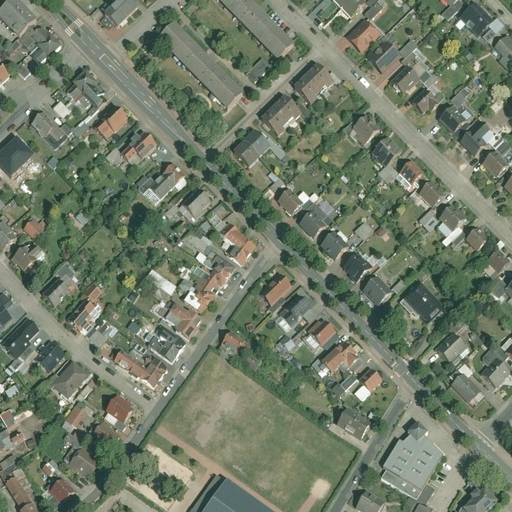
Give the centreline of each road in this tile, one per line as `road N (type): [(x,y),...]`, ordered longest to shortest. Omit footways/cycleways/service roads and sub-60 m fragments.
road 1 (residential): [(511,240),(324,42)]
road 2 (residential): [(158,410),(59,333),(0,266)]
road 3 (residential): [(158,410),(279,237)]
road 4 (tertiary): [(414,382),(279,237)]
road 5 (residential): [(206,159),(324,42)]
road 6 (residential): [(336,511),(414,382)]
road 7 (tertiary): [(206,159),(108,61)]
road 8 (residential): [(80,511),(158,410)]
